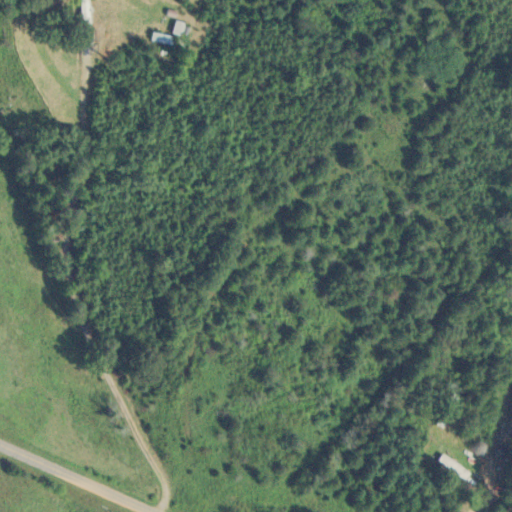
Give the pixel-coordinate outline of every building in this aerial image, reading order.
[(88,0),(78,0),(79,22),(89,22),(88,0)] [(182,21),(170,22),(171,33),(182,33),(182,21)] [(174,37),(150,30),(148,39),(171,45),(174,37)] [(451,397),(444,393),(426,424),(433,428),(451,397)] [(427,462),(454,480),(459,473),(432,455),(427,462)]
